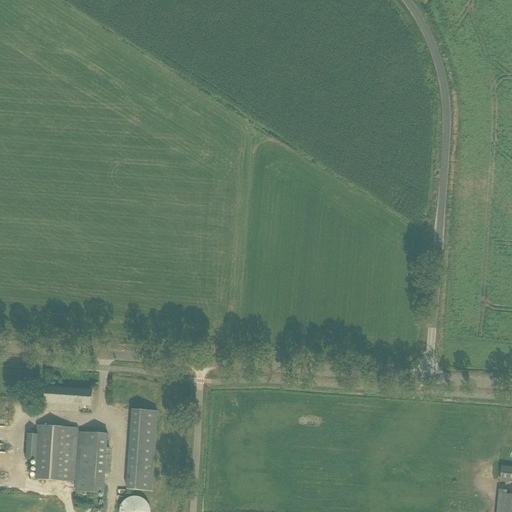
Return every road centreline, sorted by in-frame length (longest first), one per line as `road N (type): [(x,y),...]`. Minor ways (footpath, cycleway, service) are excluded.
road 1 (unclassified): [(428,378),(447,113),(438,62),(408,0)]
road 2 (tertiary): [(428,378),(200,363)]
road 3 (tertiary): [(200,363),(0,348)]
road 4 (unclassified): [(190,511),(200,363)]
